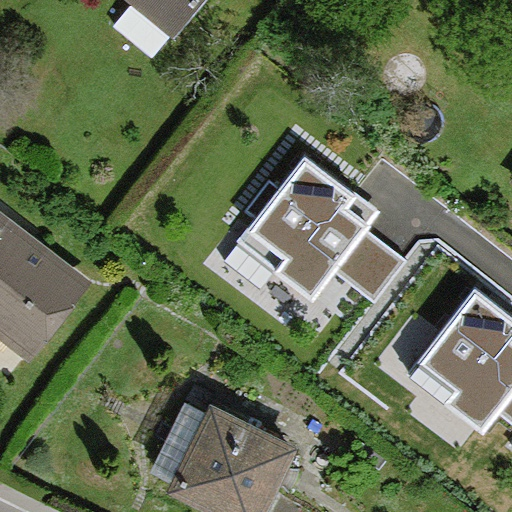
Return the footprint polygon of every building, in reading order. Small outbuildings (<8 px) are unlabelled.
[(201,0),(141,0),(178,29),(201,0)] [(82,282),(0,217),(0,325),(30,348),(82,282)] [(372,266),(333,317),(436,397),(500,313),(397,234),(372,266)] [(333,317),(372,266),(350,250),(312,300),(333,317)] [(180,478),(212,416),(191,405),(159,467),(180,478)] [(258,511),(292,445),(216,408),(212,416),(180,478),(177,485),(232,511),(258,511)] [(496,431),(465,408),(426,458),(457,483),(496,431)]
